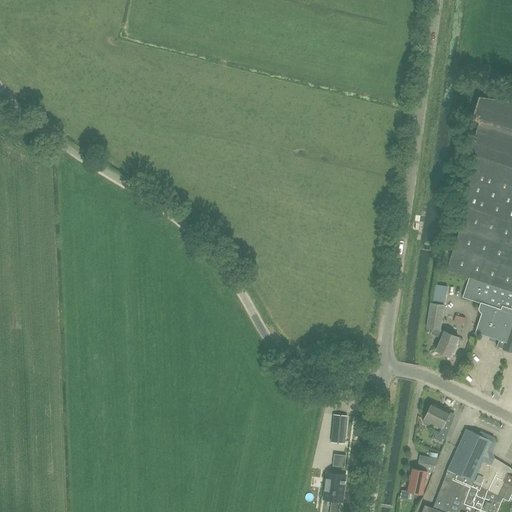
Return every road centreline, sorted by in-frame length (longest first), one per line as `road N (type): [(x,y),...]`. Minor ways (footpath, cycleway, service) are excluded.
road 1 (unclassified): [(385,365),(285,357),(182,224),(42,129),(0,85)]
road 2 (tertiary): [(385,365),(438,0)]
road 3 (tertiary): [(366,511),(385,365)]
road 4 (tertiary): [(511,419),(420,372),(385,365)]
